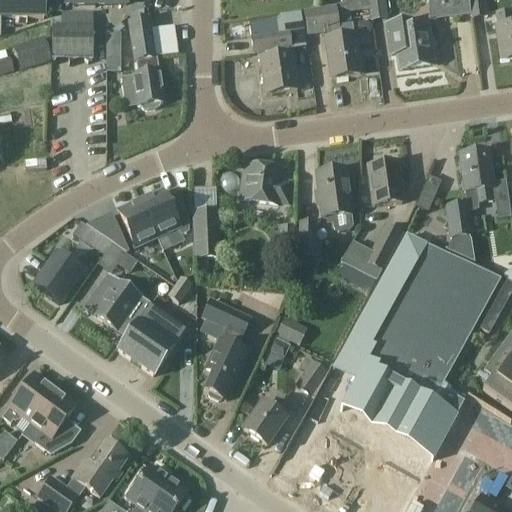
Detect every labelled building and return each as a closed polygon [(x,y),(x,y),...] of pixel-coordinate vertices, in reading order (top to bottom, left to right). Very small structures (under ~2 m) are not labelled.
[(0,0),(0,20),(14,20),(14,27),(26,27),(26,20),(43,20),(44,14),(60,15),(60,0),(0,0)] [(424,0),(427,23),(467,18),(464,0),(424,0)] [(481,0),(469,0),(472,20),(484,18),(481,0)] [(347,9),(334,11),(303,16),(306,38),(337,33),(337,29),(349,27),(347,9)] [(498,31),(495,31),(500,65),(511,63),(511,28),(511,29),(510,14),(496,16),(498,31)] [(301,15),(279,18),(279,23),(281,36),(288,35),(303,33),(301,15)] [(386,63),(397,61),(398,73),(434,68),(432,60),(439,59),(437,50),(431,51),(428,29),(416,31),(415,22),(391,25),(381,26),(386,63)] [(138,110),(140,110),(142,113),(147,114),(155,113),(159,111),(159,107),(163,106),(158,75),(155,53),(153,53),(148,23),(129,25),(133,55),(134,57),(135,56),(139,78),(134,79),(138,110)] [(279,23),(250,27),(254,57),(259,56),(260,64),(265,99),(297,95),(292,59),(289,60),(288,52),(291,51),(288,35),(281,36),(279,23)] [(337,33),(324,35),(325,43),(330,83),(359,79),(354,39),(352,27),(349,27),(337,29),(337,33)] [(51,29),(51,63),(91,63),(91,29),(51,29)] [(155,32),(157,46),(175,43),(173,29),(155,32)] [(19,72),(50,63),(43,41),(13,51),(19,72)] [(7,60),(0,61),(0,77),(11,74),(7,60)] [(0,149),(22,150),(23,126),(0,125),(0,149)] [(458,157),(464,195),(465,195),(467,206),(465,207),(466,213),(476,211),(476,206),(492,204),(490,191),(493,191),(488,153),(458,157)] [(396,166),(368,170),(373,209),(402,206),(396,166)] [(290,185),(280,183),(282,175),(245,170),(241,202),(277,207),(277,208),(286,210),(290,185)] [(322,222),(331,220),(333,231),(338,235),(347,234),(352,229),(344,173),(316,177),(322,222)] [(427,179),(416,204),(403,233),(412,237),(423,213),(428,215),(441,185),(427,179)] [(188,236),(187,223),(181,209),(170,214),(161,195),(140,205),(156,241),(177,232),(180,239),(188,236)] [(140,205),(118,215),(134,251),(156,241),(140,205)] [(496,207),(498,221),(509,220),(507,205),(496,207)] [(474,267),(470,242),(469,242),(469,238),(470,238),(466,213),(465,207),(445,209),(450,241),(452,241),(453,245),(449,254),(444,252),(444,253),(474,267)] [(216,212),(190,213),(192,262),(218,261),(216,212)] [(123,244),(111,218),(86,230),(114,248),(123,244)] [(297,225),(297,261),(314,261),(314,225),(297,225)] [(278,250),(293,250),(294,229),(279,229),(278,250)] [(340,263),(376,281),(399,236),(386,229),(368,263),(346,251),(340,263)] [(406,239),(341,357),(364,370),(354,386),(344,405),(436,455),(464,405),(440,393),(500,283),(406,239)] [(101,240),(93,251),(103,259),(111,247),(101,240)] [(136,264),(111,247),(103,259),(98,267),(110,275),(117,266),(128,275),(136,264)] [(33,289),(32,290),(58,307),(82,273),(56,255),(33,289)] [(181,282),(168,300),(178,307),(190,288),(181,282)] [(511,286),(506,283),(503,289),(511,293),(511,286)] [(96,295),(84,312),(126,341),(117,354),(153,379),(185,334),(114,284),(103,300),(96,295)] [(511,294),(511,293),(503,289),(500,294),(509,299),(511,294)] [(509,299),(500,294),(497,300),(506,305),(509,299)] [(494,305),(503,310),(506,305),(497,300),(494,305)] [(213,376),(204,394),(208,396),(208,397),(209,401),(218,405),(221,404),(222,402),(226,404),(248,357),(232,349),(237,339),(241,341),(250,322),(210,304),(202,322),(225,333),(220,344),(219,343),(205,372),(213,376)] [(491,310),(500,315),(503,310),(494,305),(491,310)] [(500,315),(491,310),(488,316),(497,321),(500,315)] [(494,326),(497,321),(488,316),(485,321),(494,326)] [(275,338),(299,349),(307,332),(284,321),(275,338)] [(485,321),(482,326),(491,331),(494,326),(485,321)] [(488,337),(491,331),(482,326),(478,334),(480,332),(488,337)] [(511,336),(482,378),(489,383),(482,392),(511,414),(511,336)] [(267,355),(283,363),(290,349),(274,341),(267,355)] [(292,390),(308,400),(325,376),(309,365),(292,390)] [(30,428),(55,395),(33,379),(9,412),(1,423),(10,429),(14,424),(15,425),(19,423),(21,421),(30,428)] [(55,395),(30,428),(39,434),(37,437),(37,441),(38,442),(34,447),(44,454),(46,452),(53,457),(71,447),(80,435),(65,424),(75,410),(55,395)] [(262,405),(243,433),(266,449),(285,421),(282,419),(290,407),(278,399),(270,411),(262,405)] [(51,511),(68,511),(84,490),(99,501),(127,461),(104,445),(89,466),(85,463),(72,482),(73,483),(66,493),(50,481),(36,501),(51,511)] [(148,511),(168,484),(165,481),(168,477),(157,470),(154,474),(150,471),(127,504),(137,511),(135,511),(148,511)] [(486,479),(480,490),(497,500),(509,479),(501,474),(495,484),(486,479)] [(168,484),(148,511),(175,511),(177,510),(179,511),(181,511),(188,502),(184,499),(186,496),(168,484)] [(430,511),(405,494),(392,511),(430,511)] [(501,511),(481,500),(474,511),(501,511)]
